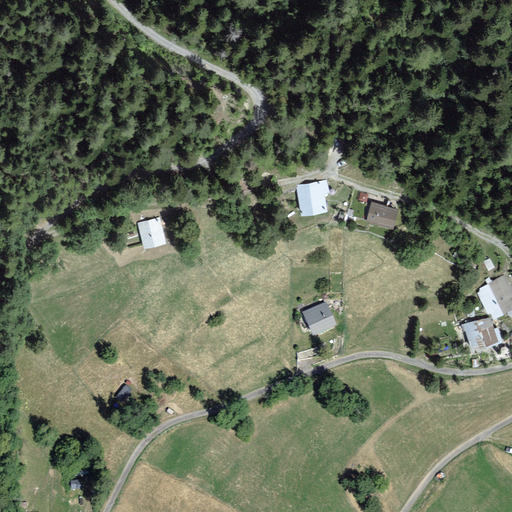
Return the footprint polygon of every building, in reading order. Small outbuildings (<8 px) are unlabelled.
[(333,211),(328,183),(300,188),(305,216),(333,211)] [(403,211),(377,204),(372,221),(398,228),(403,211)] [(167,243),(160,219),(139,225),(146,249),(167,243)] [(511,308),(511,286),(507,278),(481,292),(496,318),(511,308)] [(337,328),(326,305),(305,315),(316,338),(337,328)] [(500,342),(492,318),(467,326),(475,349),(500,342)]
